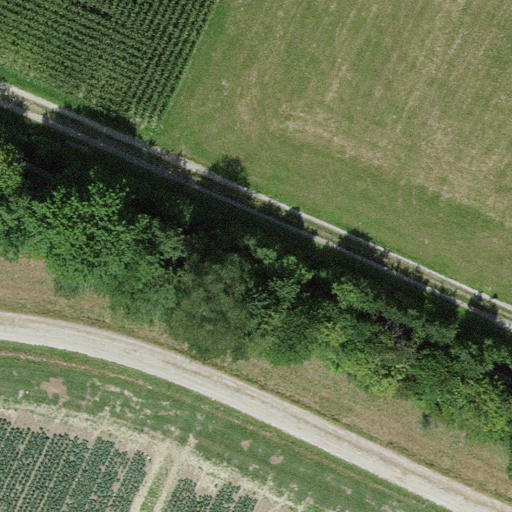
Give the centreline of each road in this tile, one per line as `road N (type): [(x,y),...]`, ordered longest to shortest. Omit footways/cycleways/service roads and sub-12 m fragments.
road 1 (track): [(511,323),(0,95)]
road 2 (track): [(0,324),(92,336),(181,368),(502,511)]
